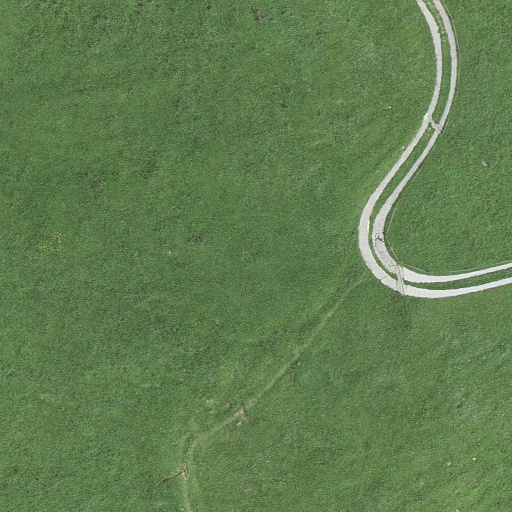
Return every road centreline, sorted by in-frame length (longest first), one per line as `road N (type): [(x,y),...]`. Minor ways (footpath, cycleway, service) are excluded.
road 1 (track): [(421,0),(443,40),(445,89),(428,136),(378,202),(371,248),(387,274)]
road 2 (track): [(387,274),(449,286),(511,269)]
